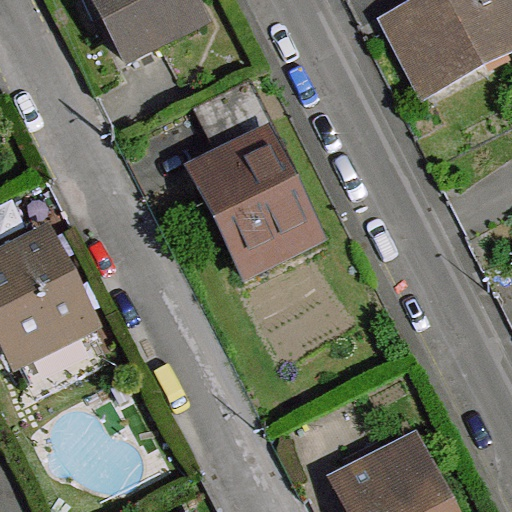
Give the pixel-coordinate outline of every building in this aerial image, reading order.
[(213,32),(195,0),(98,0),(138,72),(213,32)] [(511,0),(432,0),(390,21),(426,94),(511,51),(511,0)] [(254,85),(198,113),(212,141),(223,164),(198,177),(249,280),(323,243),(273,143),(281,139),(254,85)] [(53,242),(0,268),(0,332),(20,373),(99,334),(53,242)] [(448,511),(411,440),(333,480),(349,511),(448,511)]
